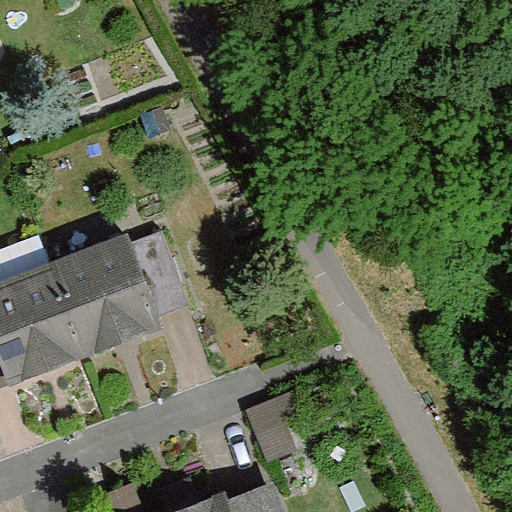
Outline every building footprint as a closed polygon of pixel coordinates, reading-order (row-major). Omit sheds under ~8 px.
[(161,232),(130,243),(157,313),(172,308),(188,302),(161,232)] [(126,233),(51,262),(86,354),(123,340),(161,325),(157,313),(130,243),(126,233)] [(86,354),(51,262),(0,281),(0,358),(10,383),(48,368),(86,354)] [(0,358),(0,386),(10,383),(0,358)] [(247,490),(224,499),(228,511),(284,511),(273,481),(247,490)] [(220,490),(161,511),(228,511),(224,499),(220,490)]
